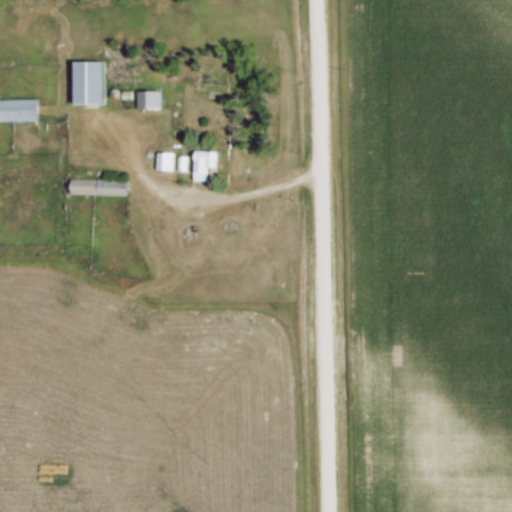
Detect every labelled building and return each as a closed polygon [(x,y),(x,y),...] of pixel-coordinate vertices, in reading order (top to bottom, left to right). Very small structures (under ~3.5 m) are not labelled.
[(110,63),(81,63),(81,107),(110,107),(110,63)] [(139,110),(164,110),(164,92),(139,92),(139,110)] [(41,100),(0,100),(0,122),(41,123),(41,100)] [(212,168),(221,168),(221,152),(198,152),(198,183),(212,183),(212,168)] [(174,154),(157,154),(157,171),(174,171),(174,154)] [(72,196),(132,196),(132,181),(72,180),(72,196)]
